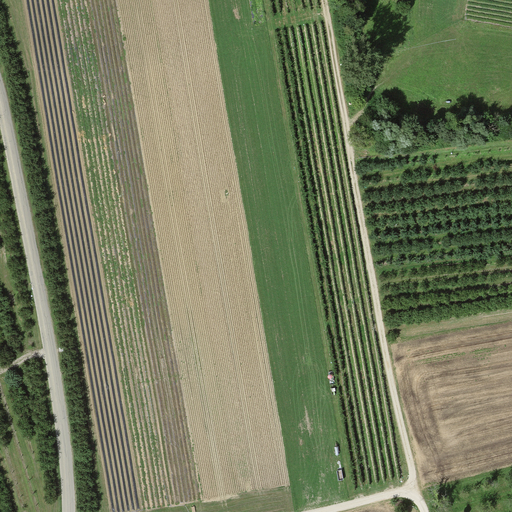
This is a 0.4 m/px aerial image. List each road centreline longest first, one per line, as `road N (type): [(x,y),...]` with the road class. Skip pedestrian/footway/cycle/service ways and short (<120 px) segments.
road 1 (track): [(412,488),(324,0)]
road 2 (tertiary): [(67,511),(48,347),(0,106)]
road 3 (track): [(310,511),(412,488),(422,511)]
